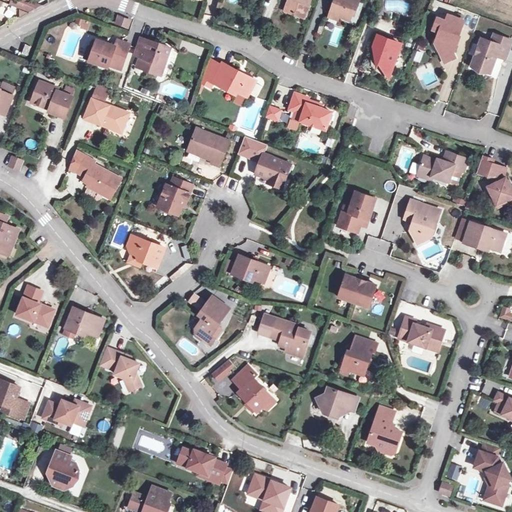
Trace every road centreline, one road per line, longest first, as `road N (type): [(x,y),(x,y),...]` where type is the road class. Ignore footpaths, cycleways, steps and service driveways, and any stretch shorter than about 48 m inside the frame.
road 1 (residential): [(110,0),(253,49),(301,78),(511,144)]
road 2 (residential): [(138,322),(232,438),(420,500)]
road 3 (residential): [(420,500),(485,299),(369,257)]
road 4 (residential): [(0,176),(16,184),(138,322)]
road 5 (residential): [(138,322),(201,267),(227,210)]
